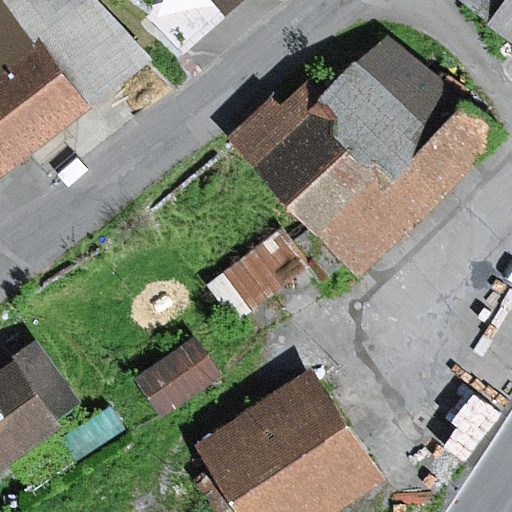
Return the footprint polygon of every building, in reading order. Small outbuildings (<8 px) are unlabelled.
[(0,0),(0,210),(164,84),(104,7),(12,0),(0,0)] [(219,0),(237,21),(261,0),(219,0)] [(511,0),(447,0),(446,3),(511,51),(511,0)] [(486,147),(383,51),(328,110),(300,84),(233,155),(364,277),(486,147)] [(217,279),(245,319),(319,266),(290,226),(217,279)] [(197,341),(139,376),(165,417),(222,382),(197,341)] [(17,371),(0,380),(0,474),(58,441),(17,371)] [(322,376),(199,450),(236,511),(340,511),(387,484),(322,376)]
